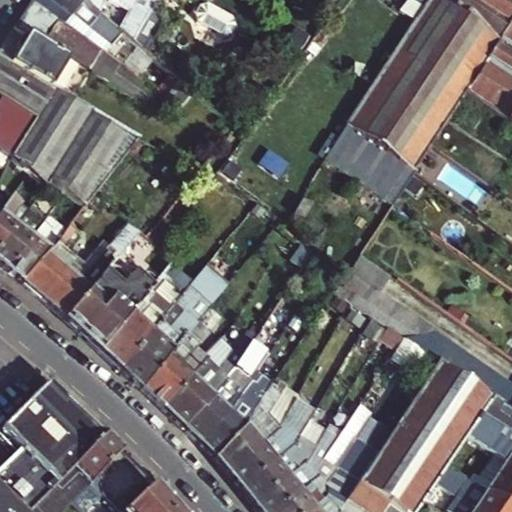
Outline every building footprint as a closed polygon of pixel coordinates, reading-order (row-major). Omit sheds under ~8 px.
[(96,50),(114,29),(80,0),(31,0),(31,1),(96,50)] [(148,12),(153,5),(142,0),(80,0),(114,29),(130,42),(148,12)] [(511,0),(428,0),(343,127),(345,129),(323,161),(391,208),(413,175),(411,174),(464,94),(486,61),(511,78),(511,0)] [(96,50),(31,1),(14,29),(26,37),(67,62),(154,117),(166,102),(96,50)] [(220,30),(230,15),(208,1),(198,16),(220,30)] [(161,50),(149,41),(161,19),(148,12),(130,42),(153,62),(161,50)] [(49,90),(67,62),(26,37),(8,66),(49,90)] [(88,201),(108,176),(135,141),(49,90),(8,66),(0,61),(0,101),(33,122),(8,162),(43,189),(48,183),(82,209),(88,201)] [(506,123),(511,113),(511,78),(486,61),(464,94),(506,123)] [(0,155),(8,162),(33,122),(0,101),(0,155)] [(204,166),(212,172),(241,137),(233,131),(204,166)] [(0,212),(10,199),(0,191),(0,212)] [(0,212),(0,246),(14,228),(26,212),(10,199),(0,212)] [(58,241),(68,248),(98,208),(88,201),(82,209),(65,232),(58,241)] [(291,216),(299,221),(308,206),(301,201),(291,216)] [(0,268),(5,273),(30,240),(40,227),(36,224),(39,221),(26,212),(14,228),(0,246),(0,268)] [(5,273),(20,284),(55,245),(58,241),(65,232),(54,225),(46,219),(42,224),(39,221),(36,224),(40,227),(30,240),(5,273)] [(110,260),(114,263),(138,235),(126,226),(107,248),(114,254),(110,260)] [(20,284),(63,321),(109,269),(114,263),(110,260),(114,254),(107,248),(77,283),(64,272),(74,260),(55,245),(20,284)] [(511,414),(511,387),(433,333),(434,333),(378,295),(390,278),(359,257),(334,295),(349,305),(384,328),(403,341),(419,352),(437,364),(490,400),(511,414)] [(188,287),(191,284),(169,266),(163,275),(184,292),(188,287)] [(119,372),(139,391),(185,335),(194,324),(227,285),(204,267),(191,284),(188,287),(184,292),(119,372)] [(63,321),(98,353),(155,284),(149,277),(146,276),(144,276),(142,276),(139,278),(133,274),(126,282),(119,275),(109,269),(63,321)] [(98,353),(119,372),(184,292),(163,275),(155,284),(98,353)] [(343,315),(349,305),(334,295),(332,294),(325,304),(343,315)] [(403,341),(384,328),(376,341),(395,353),(403,341)] [(139,391),(161,411),(190,377),(201,365),(206,360),(202,357),(194,350),(198,346),(185,335),(139,391)] [(389,362),(404,373),(419,352),(403,341),(395,353),(389,362)] [(183,432),(214,398),(228,382),(225,379),(234,367),(227,361),(230,357),(215,344),(202,357),(206,360),(201,365),(190,377),(161,411),(183,432)] [(511,345),(503,358),(511,364),(511,345)] [(228,415),(240,396),(250,382),(246,379),(262,354),(249,346),(234,367),(225,379),(228,382),(214,398),(183,432),(199,446),(228,415)] [(464,438),(477,418),(490,400),(437,364),(402,417),(377,455),(357,485),(386,505),(381,511),(414,511),(420,503),(435,482),(444,467),(464,438)] [(214,460),(243,428),(275,381),(263,373),(256,382),(254,386),(250,382),(240,396),(228,415),(199,446),(214,460)] [(60,381),(10,430),(61,478),(103,437),(60,381)] [(279,431),(277,429),(292,404),(279,396),(284,388),(275,381),(243,428),(214,460),(227,476),(278,432),(279,431)] [(511,414),(490,400),(477,418),(511,441),(511,414)] [(273,511),(307,511),(325,497),(323,494),(327,490),(323,486),(334,476),(360,438),(357,435),(369,416),(358,409),(324,461),(311,471),(317,478),(273,511)] [(511,511),(511,441),(477,418),(464,438),(475,444),(504,464),(485,494),(511,511)] [(227,476),(239,491),(273,463),(291,448),(278,432),(227,476)] [(29,510),(31,511),(59,511),(120,454),(103,437),(61,478),(29,510)] [(339,511),(357,485),(377,455),(360,444),(340,475),(348,480),(333,498),(327,490),(323,494),(325,497),(307,511),(339,511)] [(291,448),(273,463),(239,491),(251,506),(285,479),(300,467),(305,463),(302,459),(292,448),(291,448)] [(0,511),(31,511),(29,510),(61,478),(30,450),(0,479),(0,511)] [(251,506),(255,511),(273,511),(317,478),(311,471),(305,463),(300,467),(285,479),(251,506)] [(473,511),(511,511),(485,494),(464,480),(444,467),(435,482),(444,490),(443,491),(473,511)] [(327,490),(333,498),(348,480),(340,475),(334,476),(323,486),(327,490)] [(433,511),(473,511),(443,491),(444,490),(435,482),(420,503),(433,511)] [(381,511),(386,505),(357,485),(339,511),(381,511)] [(171,511),(174,510),(155,489),(153,486),(124,511),(171,511)] [(433,511),(420,503),(414,511),(433,511)]
